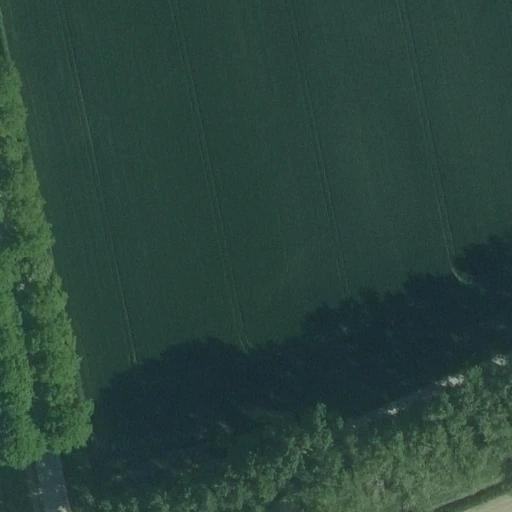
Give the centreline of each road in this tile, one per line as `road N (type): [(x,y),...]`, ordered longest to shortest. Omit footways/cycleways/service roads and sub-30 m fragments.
road 1 (unclassified): [(511,357),(163,511)]
road 2 (tertiary): [(55,511),(0,221)]
